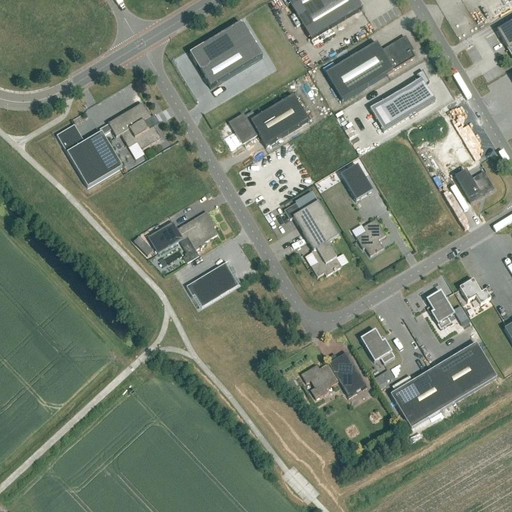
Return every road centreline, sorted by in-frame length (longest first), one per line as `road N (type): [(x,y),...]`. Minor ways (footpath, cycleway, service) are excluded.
road 1 (unclassified): [(140,44),(304,318),(334,321),(511,214)]
road 2 (unclassified): [(0,489),(144,356)]
road 3 (unclassified): [(511,163),(413,0)]
road 4 (tertiary): [(140,44),(36,103),(0,100)]
